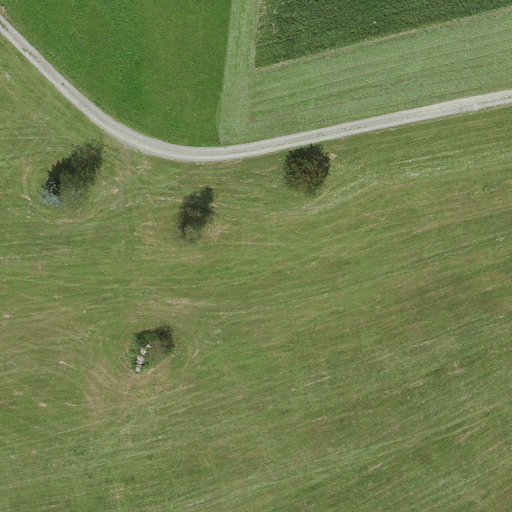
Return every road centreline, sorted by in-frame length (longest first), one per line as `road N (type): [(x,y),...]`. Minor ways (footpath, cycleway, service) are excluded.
road 1 (track): [(511,100),(268,151),(169,155),(95,116),(0,23)]
road 2 (track): [(130,140),(117,199),(48,236)]
